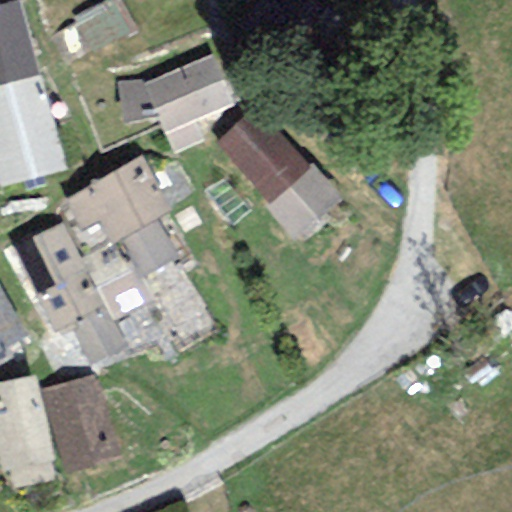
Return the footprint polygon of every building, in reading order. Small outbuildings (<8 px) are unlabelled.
[(324,10),(312,0),(279,0),(277,3),(273,0),(261,0),(248,15),(286,50),(324,10)] [(0,87),(39,76),(19,3),(0,8),(0,87)] [(188,69),(144,87),(158,120),(172,153),(202,140),(194,122),(208,116),(188,69)] [(0,188),(65,171),(39,76),(0,87),(0,188)] [(123,123),(158,120),(144,87),(121,84),(123,123)] [(266,202),(307,168),(257,109),(216,143),(266,202)] [(173,213),(140,158),(67,201),(86,233),(97,227),(110,250),(173,213)] [(266,202),(261,206),(297,248),(346,207),(310,165),(307,168),(266,202)] [(101,306),(62,225),(13,248),(52,329),(101,306)] [(0,355),(30,338),(0,284),(0,355)] [(58,477),(34,377),(0,385),(0,464),(6,490),(58,477)] [(115,456),(90,377),(39,393),(64,472),(115,456)]
